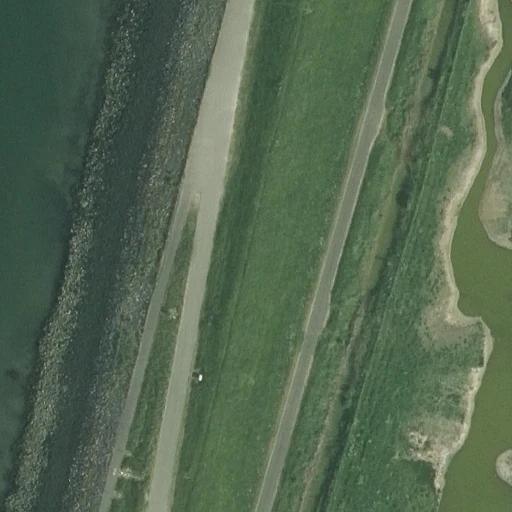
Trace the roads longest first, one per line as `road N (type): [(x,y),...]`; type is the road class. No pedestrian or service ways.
road 1 (unclassified): [(267,511),(410,0)]
road 2 (unclassified): [(156,511),(244,0)]
